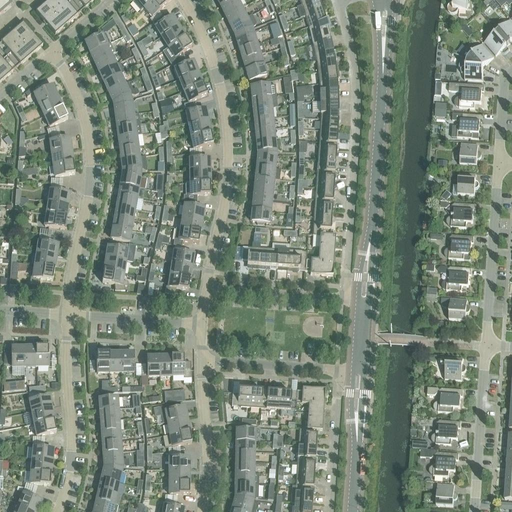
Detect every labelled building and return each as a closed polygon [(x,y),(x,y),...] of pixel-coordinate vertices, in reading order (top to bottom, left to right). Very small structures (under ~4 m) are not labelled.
[(6,0),(0,0),(0,9),(3,13),(12,5),(6,0)] [(50,0),(36,13),(56,35),(78,16),(85,9),(96,0),(50,0)] [(141,13),(144,9),(154,0),(136,0),(133,3),(141,13)] [(163,0),(154,0),(144,9),(152,18),(167,5),(163,0)] [(235,0),(221,7),(226,17),(242,9),(237,0),(235,0)] [(301,7),(297,8),(298,14),(300,19),(305,17),(322,12),(319,2),(321,1),(320,0),(307,0),(309,4),(301,7)] [(448,12),(449,13),(450,14),(452,15),(453,15),(454,15),(456,14),(457,14),(458,13),(458,11),(459,10),(467,11),(467,0),(453,0),(453,4),(452,4),(451,5),(450,6),(449,7),(448,8),(448,9),(448,11),(448,12)] [(490,5),(489,6),(493,11),(498,7),(494,2),(490,5)] [(226,17),(231,27),(247,19),(242,9),(226,17)] [(305,17),(309,28),(316,26),(318,33),(328,30),(328,31),(330,30),(328,22),(326,22),(322,12),(305,17)] [(121,18),(125,25),(129,22),(126,15),(121,18)] [(117,16),(113,18),(120,32),(124,38),(128,35),(124,29),(117,16)] [(236,37),(236,39),(253,32),(252,29),(257,26),(252,16),(247,19),(231,27),(236,37)] [(156,28),(162,38),(179,27),(173,17),(156,28)] [(129,22),(125,25),(129,32),(133,39),(139,35),(134,26),(132,27),(129,22)] [(511,23),(510,22),(497,33),(509,46),(511,44),(511,45),(511,23)] [(1,43),(1,44),(0,44),(0,83),(13,72),(20,65),(21,66),(43,46),(23,24),(1,43)] [(309,28),(313,45),(330,41),(328,31),(328,30),(318,33),(316,26),(309,28)] [(162,38),(169,48),(186,38),(179,27),(162,38)] [(236,40),(240,51),(257,45),(254,35),(253,32),(236,39),(236,40)] [(509,46),(497,33),(485,44),(496,58),(501,54),(502,55),(503,55),(504,55),(505,55),(507,54),(509,52),(510,52),(510,51),(507,48),(509,46)] [(86,44),(90,54),(111,44),(106,34),(86,44)] [(170,56),(173,65),(185,60),(182,54),(192,48),(186,38),(169,48),(172,54),(170,56)] [(273,41),(270,42),(272,48),(279,46),(279,44),(278,39),(273,41)] [(316,57),(316,63),(324,62),(323,55),(333,53),(333,52),(330,41),(313,45),(316,57)] [(137,44),(140,51),(145,49),(141,42),(137,44)] [(95,63),(111,56),(115,54),(111,44),(90,54),(95,63)] [(243,61),(260,56),(265,54),(262,44),(257,45),(240,51),(243,61)] [(462,58),(484,69),(484,68),(494,59),(483,46),(478,50),(477,48),(475,48),(474,48),(473,48),(472,49),(471,50),(469,49),(462,58)] [(145,49),(140,51),(144,58),(148,56),(145,49)] [(324,62),(316,63),(318,74),(336,72),(339,71),(338,65),(335,65),(334,61),(337,61),(335,52),(333,52),(333,53),(323,55),(324,62)] [(95,63),(99,73),(116,66),(111,56),(95,63)] [(243,61),(246,72),(264,66),(260,56),(243,61)] [(484,69),(462,58),(459,69),(462,69),(461,71),(461,72),(461,73),(462,74),(463,75),(465,76),(465,81),(483,82),(484,69)] [(175,70),(180,81),(198,74),(194,62),(187,65),(185,60),(173,65),(175,70)] [(116,66),(99,73),(104,83),(121,76),(124,74),(123,71),(120,64),(116,66)] [(264,66),(246,72),(249,82),(267,77),(264,66)] [(336,72),(318,74),(320,85),(327,84),(328,92),(338,91),(338,92),(340,91),(339,82),(337,83),(337,80),(340,79),(339,71),(336,72)] [(180,81),(184,92),(203,85),(198,74),(180,81)] [(155,75),(151,76),(153,84),(156,90),(158,89),(161,89),(158,82),(155,75)] [(104,83),(109,93),(125,85),(121,76),(104,83)] [(113,103),(114,105),(131,100),(130,96),(135,97),(139,95),(136,89),(133,91),(130,83),(125,85),(109,93),(113,103)] [(320,85),(320,103),(338,103),(338,92),(338,91),(328,92),(327,84),(320,85)] [(449,84),(449,92),(456,92),(463,93),(462,98),(460,98),(458,99),(456,100),(455,101),(455,103),(455,105),(456,107),(458,108),(459,108),(459,109),(475,110),(475,105),(481,105),(482,93),(484,94),(485,87),(463,85),(449,84)] [(203,85),(184,92),(189,104),(207,96),(203,85)] [(251,88),(252,99),(271,97),(269,86),(251,88)] [(35,95),(40,107),(58,98),(53,87),(35,95)] [(252,99),(253,110),(272,108),(271,97),(252,99)] [(40,107),(45,117),(63,109),(58,98),(40,107)] [(114,107),(116,118),(134,115),(132,104),(131,100),(114,105),(114,107)] [(168,102),(159,104),(161,115),(170,113),(168,102)] [(321,114),(321,121),(329,121),(329,114),(339,114),(339,113),(338,103),(320,103),(321,114)] [(253,110),(255,121),(273,119),(272,108),(253,110)] [(63,109),(45,117),(50,128),(68,120),(63,109)] [(186,114),(189,126),(209,122),(206,110),(186,114)] [(321,121),(320,132),(338,134),(338,123),(341,123),(341,113),(339,113),(339,114),(329,114),(329,121),(321,121)] [(116,118),(117,128),(140,125),(138,115),(134,115),(116,118)] [(451,115),(450,122),(458,122),(458,127),(453,127),(453,139),(479,140),(479,135),(480,127),(480,123),(482,123),(483,117),(451,115)] [(255,121),(256,132),(274,130),(273,119),(255,121)] [(189,126),(191,138),(211,134),(209,122),(189,126)] [(119,139),(137,137),(141,136),(140,125),(117,128),(119,139)] [(256,132),(257,143),(275,141),(274,130),(256,132)] [(320,132),(319,144),(327,144),(327,150),(336,151),(336,152),(339,152),(339,145),(337,144),(338,134),(320,132)] [(211,134),(191,138),(194,150),(214,146),(211,134)] [(119,139),(120,150),(138,148),(137,140),(137,137),(119,139)] [(50,142),(52,154),(72,151),(70,139),(50,142)] [(275,141),(257,143),(258,153),(258,154),(258,155),(276,155),(276,152),(280,154),(281,153),(281,151),(280,141),(275,141)] [(319,144),(318,161),(336,162),(336,152),(336,151),(327,150),(327,144),(319,144)] [(460,166),(477,168),(478,161),(480,161),(481,159),(482,157),(481,155),(480,154),(478,153),(479,147),(462,146),(460,166)] [(120,150),(122,161),(140,159),(138,148),(120,150)] [(52,154),(54,166),(73,163),(72,151),(52,154)] [(258,157),(257,168),(275,170),(276,159),(276,155),(258,155),(258,157)] [(123,172),(123,174),(141,174),(141,170),(145,172),(147,172),(145,158),(140,159),(122,161),(123,172)] [(190,160),(190,172),(210,172),(210,160),(190,160)] [(318,161),(317,179),(325,179),(325,173),(335,174),(335,173),(336,162),(318,161)] [(439,162),(439,170),(447,170),(447,163),(439,162)] [(73,163),(54,166),(55,178),(75,175),(73,163)] [(257,168),(256,179),(274,181),(275,170),(257,168)] [(18,170),(17,178),(22,179),(22,177),(28,176),(27,170),(23,171),(18,170)] [(190,172),(190,184),(210,184),(210,172),(190,172)] [(317,179),(316,190),(334,191),(334,180),(337,180),(337,173),(335,173),(335,174),(325,173),(325,179),(317,179)] [(121,186),(139,190),(144,191),(146,179),(141,178),(141,174),(123,174),(121,186)] [(476,183),(476,176),(459,175),(458,196),(475,197),(475,191),(477,191),(479,189),(480,187),(479,185),(478,184),(476,183)] [(256,179),(255,190),(273,192),(274,181),(256,179)] [(210,184),(190,184),(185,185),(186,197),(183,197),(183,201),(197,202),(197,196),(211,196),(210,184)] [(139,190),(121,186),(119,197),(137,200),(139,190)] [(255,190),(254,201),(272,203),(273,192),(255,190)] [(316,190),(315,201),(323,202),(323,208),(332,208),(332,209),(335,209),(335,202),(333,202),(334,191),(316,190)] [(51,191),(49,203),(69,206),(71,195),(51,191)] [(447,192),(441,198),(446,202),(452,196),(447,192)] [(119,197),(117,208),(135,211),(137,200),(119,197)] [(197,202),(183,201),(184,206),(185,206),(183,218),(203,221),(205,209),(196,208),(197,202)] [(254,201),(252,212),(271,214),(272,203),(254,201)] [(315,201),(314,219),(332,220),(332,209),(332,208),(323,208),(323,202),(315,201)] [(49,203),(47,215),(67,218),(69,206),(49,203)] [(447,224),(448,226),(449,227),(451,228),(451,229),(466,230),(467,224),(473,225),(474,213),(476,213),(476,206),(455,205),(453,206),(452,209),(454,212),(454,217),(452,217),(452,218),(450,218),(448,219),(447,221),(447,222),(447,224)] [(117,208),(115,218),(133,222),(135,211),(117,208)] [(252,212),(249,212),(249,218),(252,218),(251,223),(269,225),(271,214),(252,212)] [(67,218),(47,215),(45,227),(65,230),(67,218)] [(115,218),(113,229),(131,232),(133,222),(115,218)] [(183,218),(181,230),(201,233),(203,221),(183,218)] [(313,237),(320,237),(321,230),(331,231),(332,220),(314,219),(313,237)] [(131,232),(113,229),(111,240),(129,243),(131,232)] [(201,233),(181,230),(176,229),(173,246),(182,247),(182,242),(199,245),(201,233)] [(313,237),(312,248),(319,248),(319,261),(335,262),(335,258),(334,258),(336,237),(333,237),(333,231),(331,231),(321,230),(320,237),(313,237)] [(445,253),(444,254),(445,256),(446,258),(447,259),(449,259),(449,260),(464,261),(471,262),(471,256),(472,245),(474,245),(474,238),(453,236),(449,240),(452,244),(452,249),(450,249),(450,250),(448,250),(446,251),(445,253)] [(39,243),(37,255),(57,258),(59,246),(39,243)] [(243,249),(242,262),(248,262),(247,267),(259,267),(260,258),(260,250),(261,244),(256,244),(252,244),(252,249),(248,249),(243,249)] [(108,248),(106,260),(126,263),(128,251),(108,248)] [(277,271),(277,268),(277,259),(271,258),(272,250),(260,250),(259,267),(270,268),(270,270),(277,271)] [(277,268),(288,269),(289,252),(272,250),(271,258),(277,259),(277,268)] [(128,251),(126,263),(133,264),(135,252),(128,251)] [(174,252),(172,264),(192,267),(194,256),(174,252)] [(299,272),(305,273),(306,260),(307,260),(307,253),(289,252),(288,269),(299,270),(299,272)] [(37,255),(35,267),(55,270),(57,258),(37,255)] [(106,260),(104,272),(124,275),(126,263),(106,260)] [(306,260),(305,273),(310,273),(310,276),(333,278),(334,264),(335,264),(335,262),(319,261),(307,260),(306,260)] [(172,264),(171,276),(190,279),(192,267),(172,264)] [(55,270),(35,267),(33,278),(31,278),(30,285),(40,287),(41,280),(53,282),(55,270)] [(444,283),(443,285),(442,286),(443,288),(443,290),(445,291),(447,291),(447,292),(462,293),(462,288),(469,288),(470,277),(472,277),(472,270),(451,268),(449,270),(448,268),(441,268),(438,271),(442,275),(450,276),(450,281),(447,281),(447,282),(445,282),(444,283)] [(104,272),(102,284),(115,286),(115,292),(121,292),(125,292),(125,288),(127,288),(128,283),(123,282),(124,275),(121,274),(104,272)] [(18,273),(16,273),(11,273),(10,287),(17,287),(18,273)] [(190,279),(171,276),(169,288),(166,287),(165,295),(175,296),(176,289),(189,291),(190,279)] [(468,302),(442,300),(441,305),(441,306),(442,307),(443,308),(444,309),(445,309),(445,310),(450,310),(449,321),(466,323),(467,316),(469,316),(470,314),(471,312),(471,310),(469,309),(467,308),(468,302)] [(25,368),(24,348),(12,349),(12,369),(25,368)] [(36,348),(24,348),(25,368),(37,368),(36,348)] [(49,348),(36,348),(37,368),(49,368),(49,348)] [(110,374),(109,354),(97,354),(98,374),(110,374)] [(122,354),(109,354),(110,374),(122,374),(122,354)] [(134,354),(122,354),(122,374),(134,374),(134,354)] [(160,378),(173,377),(172,357),(160,358),(160,378)] [(172,357),(173,377),(184,377),(184,380),(191,380),(191,369),(184,369),(184,357),(172,357)] [(148,378),(160,378),(160,358),(148,358),(148,378)] [(442,366),(446,366),(445,381),(462,382),(463,376),(465,375),(466,374),(467,372),(467,370),(465,368),(463,368),(464,361),(442,360),(442,366)] [(24,382),(13,383),(14,392),(25,391),(24,382)] [(435,397),(439,393),(442,397),(441,402),(439,402),(439,403),(437,403),(436,404),(434,406),(434,407),(434,409),(435,411),(437,412),(438,413),(438,414),(454,415),(454,409),(460,410),(461,398),(463,398),(464,391),(442,390),(440,391),(439,390),(428,389),(428,396),(435,397)] [(232,407),(250,409),(251,391),(239,390),(239,395),(233,395),(232,407)] [(250,409),(261,409),(262,402),(268,402),(268,392),(269,392),(269,390),(262,390),(262,392),(251,391),(250,409)] [(297,404),(309,405),(325,406),(325,405),(324,405),(325,391),(303,390),(302,392),(297,392),(297,404)] [(296,412),(297,404),(297,392),(291,391),(290,394),(280,393),(278,411),(296,412)] [(261,409),(278,411),(280,393),(269,392),(268,392),(268,402),(262,402),(261,409)] [(30,401),(32,413),(52,410),(49,398),(30,401)] [(99,400),(100,410),(118,409),(118,399),(99,400)] [(309,405),(307,429),(308,429),(307,436),(317,437),(319,437),(320,431),(322,432),(324,410),(325,410),(325,406),(309,405)] [(162,425),(168,424),(187,420),(185,408),(172,411),(171,406),(159,408),(162,425)] [(100,410),(98,410),(99,418),(101,417),(101,421),(119,420),(118,409),(100,410)] [(32,413),(34,425),(54,422),(52,410),(32,413)] [(101,421),(102,433),(120,431),(119,420),(101,421)] [(168,424),(170,436),(190,432),(187,420),(168,424)] [(54,422),(34,425),(37,437),(56,433),(54,422)] [(434,445),(436,445),(436,446),(451,447),(452,441),(458,442),(459,430),(461,430),(461,423),(440,422),(436,425),(439,429),(439,434),(437,434),(437,435),(435,435),(433,436),(432,438),(432,440),(432,442),(433,443),(434,445)] [(300,429),(298,447),(316,448),(317,437),(307,436),(308,429),(307,429),(300,429)] [(236,442),(255,442),(259,442),(260,430),(255,430),(255,431),(237,431),(236,442)] [(102,433),(103,444),(121,442),(120,431),(102,433)] [(190,432),(170,436),(172,448),(192,444),(190,432)] [(103,444),(103,455),(122,453),(121,442),(103,444)] [(236,442),(236,453),(254,453),(255,442),(236,442)] [(298,447),(297,464),(305,465),(306,459),(315,459),(316,448),(298,447)] [(34,448),(32,460),(52,462),(54,450),(34,448)] [(421,451),(420,459),(432,459),(434,457),(437,461),(437,466),(435,466),(435,467),(433,467),(431,468),(430,470),(429,472),(430,474),(431,475),(432,477),(434,477),(434,478),(449,479),(450,473),(456,473),(457,462),(459,462),(459,455),(438,454),(439,452),(421,451)] [(103,455),(104,468),(123,469),(123,466),(126,468),(129,468),(128,460),(122,461),(122,453),(103,455)] [(236,453),(236,464),(254,464),(254,453),(236,453)] [(169,459),(169,471),(189,471),(189,459),(169,459)] [(292,465),(292,467),(297,467),(296,476),(314,477),(315,466),(317,466),(318,459),(315,459),(306,459),(305,465),(297,464),(292,464),(292,465)] [(32,460),(31,473),(51,474),(52,462),(32,460)] [(236,464),(236,475),(254,475),(254,464),(236,464)] [(104,468),(101,480),(119,484),(123,469),(104,468)] [(169,471),(169,484),(190,483),(189,471),(169,471)] [(51,474),(31,473),(30,485),(50,487),(51,474)] [(236,475),(236,486),(254,486),(254,475),(236,475)] [(296,476),(296,487),(304,488),(303,494),(313,494),(313,495),(315,495),(316,488),(313,488),(314,477),(296,476)] [(101,480),(99,491),(117,495),(119,484),(101,480)] [(190,483),(169,484),(170,496),(190,496),(190,483)] [(235,497),(235,498),(253,501),(254,498),(255,499),(258,499),(259,486),(254,486),(236,486),(235,497)] [(458,496),(456,494),(454,494),(455,487),(438,486),(437,507),(453,508),(454,502),(456,501),(458,500),(458,498),(458,496)] [(292,487),(291,504),(294,505),(312,506),(313,495),(313,494),(303,494),(304,488),(296,487),(292,487)] [(99,491),(96,502),(118,507),(121,496),(117,495),(99,491)] [(24,494),(19,506),(33,511),(34,511),(38,511),(42,502),(24,494)] [(235,500),(232,510),(238,511),(250,511),(253,504),(253,501),(235,498),(235,500)] [(94,511),(93,511),(116,511),(118,507),(96,502),(94,511)]
